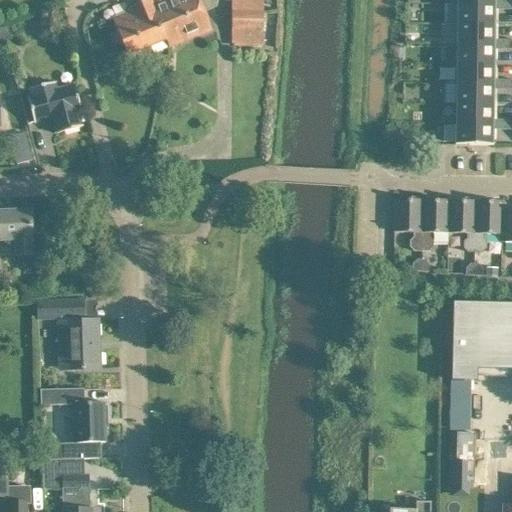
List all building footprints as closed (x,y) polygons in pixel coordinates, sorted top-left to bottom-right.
[(125,0),(131,13),(114,20),(128,54),(166,38),(149,0),(125,0)] [(199,0),(149,0),(166,38),(169,47),(211,30),(199,0)] [(263,45),(263,11),(262,0),(231,0),(231,45),(263,45)] [(457,0),(457,4),(495,4),(495,10),(505,11),(505,0),(457,0)] [(457,4),(457,24),(495,24),(495,10),(495,4),(457,4)] [(457,24),(456,44),(494,45),(495,39),(495,24),(457,24)] [(19,94),(14,74),(1,44),(12,39),(7,27),(0,29),(0,65),(4,76),(10,97),(19,94)] [(456,44),(456,64),(494,65),(494,51),(505,51),(505,39),(495,39),(494,45),(456,44)] [(456,64),(456,85),(494,85),(494,91),(504,91),(504,79),(494,79),(494,65),(456,64)] [(56,134),(82,127),(78,112),(81,111),(74,85),(57,90),(55,83),(29,90),(31,97),(27,98),(34,123),(52,119),(56,134)] [(456,85),(455,105),(493,105),(494,91),(494,85),(456,85)] [(455,105),(455,125),(493,125),(493,131),(503,131),(504,119),(493,119),(493,105),(455,105)] [(511,118),(504,119),(503,131),(511,130),(511,118)] [(455,125),(455,145),(493,146),(493,131),(493,125),(455,125)] [(394,233),(414,233),(414,237),(410,241),(410,247),(414,251),(421,251),(422,200),(395,200),(394,233)] [(422,200),(421,251),(429,252),(433,247),(433,241),(430,238),(430,233),(448,233),(449,201),(422,200)] [(449,201),(448,233),(467,234),(467,238),(464,242),(464,248),(468,252),(475,252),(475,201),(449,201)] [(475,201),(475,252),(483,253),(487,248),(487,242),(484,239),(484,234),(502,234),(502,210),(503,210),(503,202),(475,201)] [(502,210),(502,234),(502,242),(511,242),(511,209),(503,210),(502,210)] [(0,241),(15,241),(16,256),(32,255),(30,211),(0,211),(0,241)] [(412,263),(412,270),(420,270),(420,259),(416,258),(412,263)] [(420,259),(420,270),(427,271),(428,264),(424,259),(420,259)] [(466,267),(465,274),(474,275),(474,263),(470,263),(466,267)] [(485,275),(499,276),(499,268),(485,268),(485,275)] [(70,360),(70,370),(99,369),(97,321),(84,321),(83,300),(36,302),(37,319),(63,318),(65,360),(70,360)] [(511,302),(452,302),(451,380),(477,381),(478,369),(511,369),(511,302)] [(84,390),(56,391),(56,405),(72,404),(73,444),(41,445),(41,461),(89,459),(89,443),(105,443),(105,418),(107,417),(107,406),(104,406),(104,403),(84,404),(84,390)] [(3,462),(0,461),(0,511),(24,511),(24,504),(30,504),(30,486),(4,486),(3,462)] [(88,476),(68,477),(63,477),(63,490),(88,489),(88,476)] [(388,511),(430,511),(430,503),(416,502),(415,511),(389,510),(388,511)]
